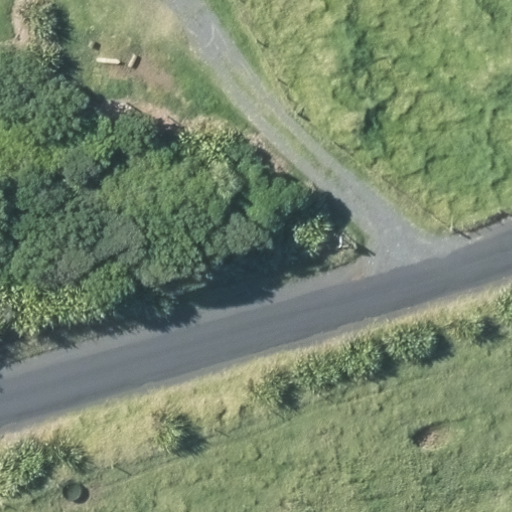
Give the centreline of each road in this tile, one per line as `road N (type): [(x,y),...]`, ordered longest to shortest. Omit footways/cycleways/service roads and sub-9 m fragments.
road 1 (unclassified): [(511,257),(0,397)]
road 2 (track): [(449,274),(343,194),(235,92),(160,0)]
